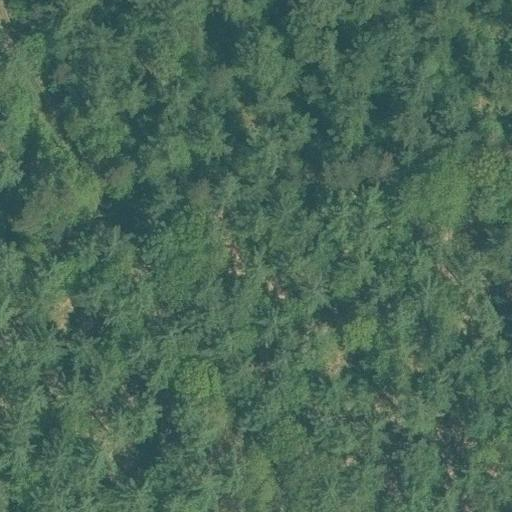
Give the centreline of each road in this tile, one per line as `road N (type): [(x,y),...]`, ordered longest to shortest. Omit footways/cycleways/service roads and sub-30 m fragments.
road 1 (track): [(295,511),(116,238),(8,0)]
road 2 (track): [(116,238),(456,174),(511,153)]
